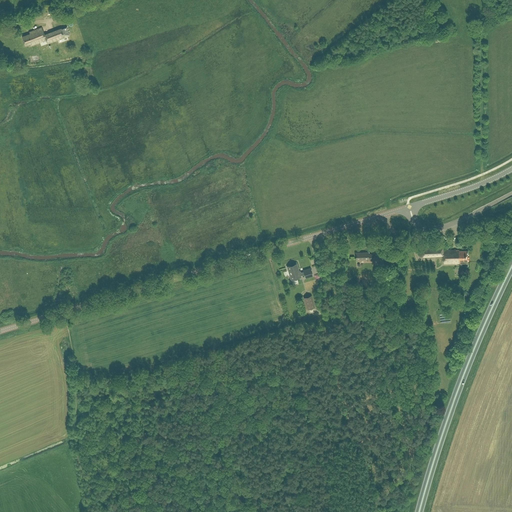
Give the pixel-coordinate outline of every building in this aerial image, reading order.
[(57,40),(69,35),(66,27),(44,35),(42,28),(29,33),(30,34),(22,37),(25,46),(31,44),(32,45),(46,40),(47,43),(57,40)] [(443,250),(443,242),(442,239),(437,239),(437,243),(419,244),(420,256),(443,255),(444,263),(468,262),(468,250),(455,250),(455,249),(443,250)] [(368,252),(356,252),(356,259),(368,259),(368,260),(371,260),(371,254),(368,254),(368,252)] [(312,276),(312,274),(311,270),(311,269),(310,269),(310,268),(303,270),(303,271),(299,273),(296,262),(296,264),(288,266),(287,266),(286,266),(287,267),(288,269),(287,270),(288,271),(289,275),(290,277),(290,276),(291,279),(290,279),(290,280),(291,279),(292,280),(297,279),(297,278),(299,277),(301,277),(300,276),(304,275),(305,277),(305,278),(312,276)] [(311,296),(304,298),(307,309),(315,307),(311,296)]
